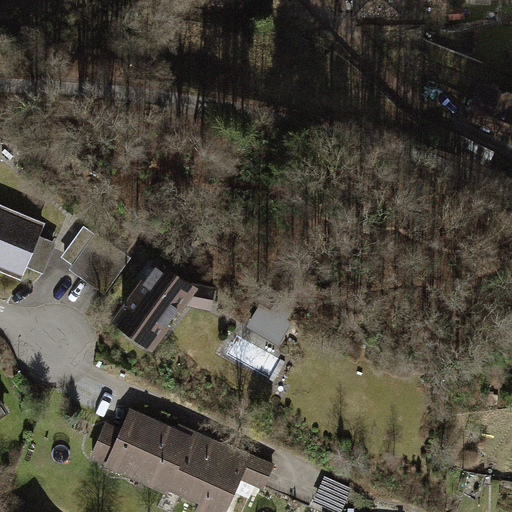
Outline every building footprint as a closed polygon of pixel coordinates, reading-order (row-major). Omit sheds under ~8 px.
[(398,13),(397,0),(356,0),(357,14),(398,13)] [(507,133),(511,120),(511,96),(482,85),(468,118),(507,133)] [(39,244),(42,230),(0,213),(0,279),(18,286),(24,273),(42,281),(54,250),(39,244)] [(73,270),(101,289),(126,255),(98,235),(73,270)] [(191,289),(159,266),(119,320),(152,344),(191,289)] [(296,309),(265,292),(249,321),(279,338),(296,309)] [(124,413),(99,477),(160,499),(183,438),(124,413)] [(251,462),(183,438),(160,499),(193,511),(232,511),(240,491),(251,462)] [(276,472),(251,462),(240,491),(265,501),(276,472)]
